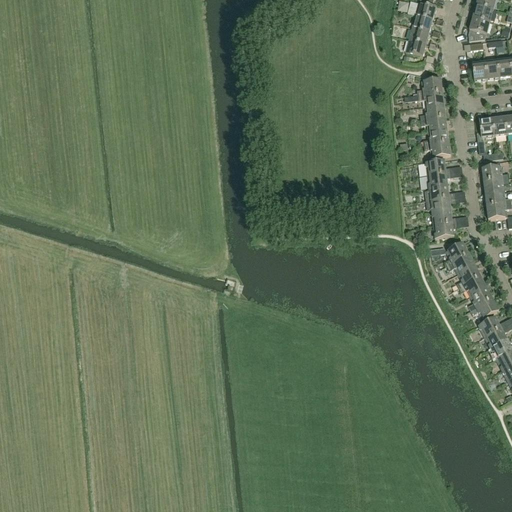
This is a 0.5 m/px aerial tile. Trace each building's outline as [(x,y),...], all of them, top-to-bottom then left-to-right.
[(493,13),(496,1),(494,0),(478,0),(476,8),(493,13)] [(433,23),(436,10),(419,6),(415,18),(433,23)] [(490,25),(493,13),(476,8),(473,20),(490,25)] [(429,35),(433,23),(415,18),(412,31),(429,35)] [(487,37),(490,25),(473,20),(469,33),(471,33),(470,37),(471,44),(485,42),(486,37),(487,37)] [(406,40),(408,31),(395,29),(393,37),(406,40)] [(510,32),(503,30),(502,37),(508,38),(510,32)] [(426,47),(429,35),(412,31),(409,43),(426,47)] [(423,60),(426,47),(409,43),(405,55),(423,60)] [(511,79),(511,78),(510,62),(497,63),(500,81),(511,79)] [(500,81),(497,63),(485,65),(487,83),(500,81)] [(487,83),(485,65),(472,67),(474,84),(487,83)] [(442,95),(441,82),(422,85),(423,93),(417,93),(417,96),(417,98),(442,95)] [(444,108),(442,95),(417,98),(418,104),(424,103),(425,110),(444,108)] [(445,120),(444,108),(425,110),(426,118),(420,118),(420,124),(445,120)] [(447,133),(445,120),(420,124),(421,129),(427,128),(428,135),(447,133)] [(506,138),(504,120),(492,121),(494,139),(506,138)] [(494,139),(492,121),(479,123),(481,141),(494,139)] [(448,145),(447,133),(428,135),(429,143),(423,143),(424,149),(448,145)] [(450,159),(448,145),(424,149),(424,154),(430,153),(431,161),(450,159)] [(497,163),(496,156),(483,158),(484,164),(497,163)] [(445,171),(444,163),(426,166),(427,179),(452,176),(451,170),(445,171)] [(502,177),(501,169),(482,171),(483,184),(508,181),(508,176),(502,177)] [(447,189),(447,181),(453,181),(452,176),(427,179),(429,191),(447,189)] [(504,195),(503,187),(509,187),(508,181),(483,184),(485,197),(504,195)] [(448,196),(447,189),(429,191),(429,195),(427,195),(426,197),(426,203),(427,204),(455,201),(455,195),(448,196)] [(505,202),(504,195),(485,197),(487,209),(511,206),(511,203),(511,201),(505,202)] [(451,214),(450,206),(456,206),(455,201),(427,204),(427,206),(428,212),(429,213),(431,213),(432,216),(451,214)] [(507,220),(506,212),(511,211),(511,210),(511,206),(487,209),(488,223),(507,220)] [(451,221),(451,214),(432,216),(433,229),(458,226),(458,220),(451,221)] [(454,239),(453,231),(459,231),(458,226),(433,229),(435,242),(454,239)] [(469,257),(463,246),(446,255),(450,262),(444,265),(447,269),(469,257)] [(445,253),(431,255),(432,263),(446,261),(445,253)] [(458,277),(475,269),(469,257),(447,269),(449,274),(455,271),(458,277)] [(481,280),(475,269),(458,277),(462,284),(456,287),(459,292),(481,280)] [(470,300),(487,291),(481,280),(459,292),(461,296),(466,293),(470,300)] [(493,302),(487,291),(470,300),(473,306),(468,309),(470,314),(493,302)] [(482,322),(499,314),(493,302),(470,314),(473,318),(478,315),(482,322)] [(485,341),(507,329),(504,324),(499,327),(495,320),(478,329),(485,341)] [(507,343),(504,336),(509,333),(507,329),(485,341),(490,352),(507,343)] [(496,363),(511,354),(511,348),(511,349),(507,343),(490,352),(496,363)] [(511,368),(511,354),(496,363),(502,374),(511,368)] [(508,385),(511,382),(511,368),(502,374),(508,385)]
